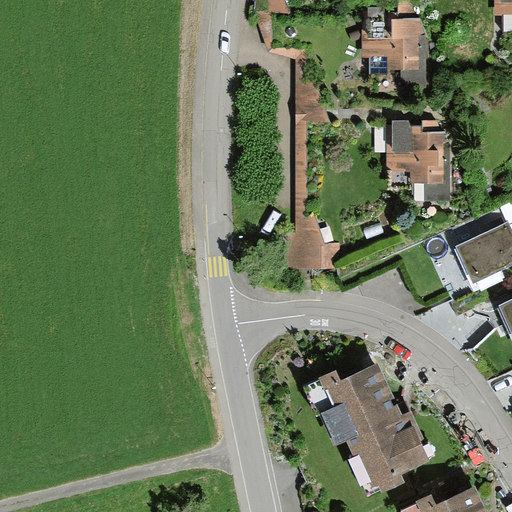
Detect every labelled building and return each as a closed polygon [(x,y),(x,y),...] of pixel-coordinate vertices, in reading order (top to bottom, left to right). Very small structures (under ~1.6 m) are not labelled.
[(266,0),(267,13),(251,13),(268,52),(290,58),(292,231),(273,231),(286,266),(337,266),(335,12),(288,13),(283,0),(266,0)] [(511,0),(490,0),(491,27),(511,26),(511,0)] [(399,12),(384,12),(384,8),(368,7),(368,30),(361,30),(362,58),(370,57),(370,74),(388,74),(388,69),(400,70),(400,84),(426,85),(426,34),(420,18),(410,1),(399,2),(399,12)] [(450,145),(441,125),(383,126),(384,170),(426,169),(427,198),(451,199),(450,145)] [(511,233),(506,222),(456,247),(471,278),(511,257),(511,233)] [(511,301),(501,307),(511,329),(511,301)] [(402,418),(375,360),(346,373),(344,367),(309,383),(339,448),(347,444),(371,495),(433,466),(409,415),(402,418)] [(485,511),(471,481),(443,495),(440,488),(405,505),(408,511),(485,511)]
